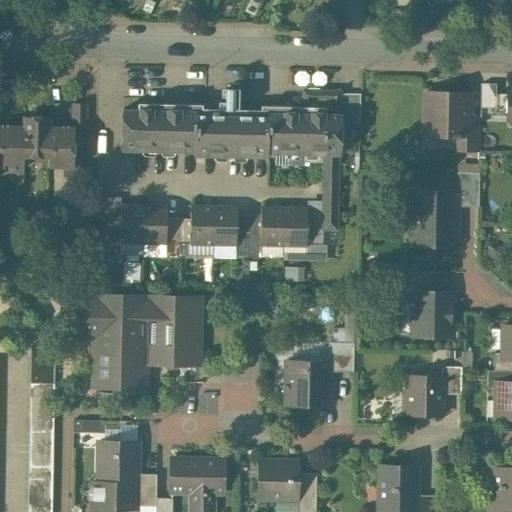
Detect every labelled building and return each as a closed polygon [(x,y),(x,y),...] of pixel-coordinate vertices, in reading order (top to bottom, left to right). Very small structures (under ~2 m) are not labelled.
[(483,82),(483,105),(498,105),(498,82),(483,82)] [(238,89),(224,88),(224,110),(237,110),(238,89)] [(195,110),(122,109),(121,150),(193,151),(193,155),(266,157),(266,153),(323,154),(337,154),(338,154),(340,91),(301,90),(301,98),(297,98),(292,103),(292,107),(266,106),(265,116),(195,115),(195,110)] [(467,93),(424,92),(423,135),(452,136),(452,138),(457,138),(467,138),(467,117),(467,93)] [(85,104),(71,104),(70,127),(73,127),(73,128),(85,128),(85,104)] [(37,113),(32,113),(28,116),(22,116),(22,167),(22,157),(47,157),(47,167),(48,167),(48,117),(41,117),(37,113)] [(11,122),(5,122),(1,126),(0,125),(0,166),(22,167),(22,116),(22,126),(15,126),(11,122)] [(70,127),(49,127),(49,117),(48,117),(48,167),(72,168),(72,150),(76,146),(76,141),(73,137),(73,128),(73,127),(70,127)] [(479,117),(467,117),(467,138),(457,138),(457,150),(478,151),(479,117)] [(337,154),(323,154),(321,221),(321,229),(335,230),(337,154)] [(478,173),(456,172),(455,192),(455,207),(477,207),(478,173)] [(455,192),(411,192),(410,206),(406,206),(406,211),(410,212),(410,225),(421,225),(420,244),(454,245),(455,207),(455,192)] [(166,206),(120,205),(119,242),(119,243),(165,243),(165,242),(166,218),(166,206)] [(236,207),(190,206),(189,219),(189,243),(189,244),(235,245),(235,239),(236,215),(236,207)] [(306,208),(259,207),(259,239),(259,245),(305,246),(305,245),(306,221),(306,208)] [(247,215),(236,215),(235,239),(246,239),(247,215)] [(259,215),(247,215),(246,239),(259,239),(259,215)] [(119,218),(107,217),(107,241),(119,242),(119,218)] [(178,219),(166,218),(165,242),(177,243),(178,219)] [(189,219),(178,219),(177,243),(189,243),(189,219)] [(321,221),(306,221),(305,245),(321,245),(321,229),(321,221)] [(442,272),(414,271),(414,292),(442,292),(442,272)] [(414,292),(408,292),(408,307),(413,307),(413,335),(449,336),(450,293),(442,292),(414,292)] [(199,298),(77,295),(75,338),(92,339),(91,387),(145,388),(145,364),(198,365),(199,298)] [(511,326),(501,326),(501,353),(501,358),(511,358),(511,326)] [(353,343),(328,342),(327,363),(328,363),(328,372),(352,373),(353,343)] [(54,348),(30,348),(29,360),(53,360),(54,348)] [(501,353),(493,353),(492,371),(511,371),(511,358),(501,358),(501,353)] [(53,360),(29,360),(29,372),(53,372),(53,360)] [(327,363),(285,362),(284,386),(279,386),(279,389),(284,389),(284,405),(328,406),(328,372),(328,363),(327,363)] [(461,367),(440,366),(440,376),(440,394),(460,395),(461,367)] [(511,371),(492,371),(486,371),(486,388),(496,388),(496,383),(511,383),(511,371)] [(53,372),(29,372),(29,384),(53,384),(53,372)] [(440,376),(406,375),(406,399),(409,399),(409,414),(406,414),(406,415),(440,416),(440,394),(440,376)] [(511,383),(496,383),(496,388),(496,417),(511,417),(511,383)] [(53,384),(29,384),(29,396),(53,396),(53,384)] [(53,396),(29,396),(28,408),(52,408),(53,396)] [(52,408),(28,408),(28,420),(52,420),(52,408)] [(98,438),(117,438),(117,419),(78,419),(78,442),(98,442),(98,438)] [(52,420),(28,420),(28,431),(52,432),(52,420)] [(52,432),(28,431),(28,443),(52,444),(52,432)] [(136,442),(98,441),(98,483),(91,483),(91,509),(135,510),(136,507),(134,507),(134,486),(135,486),(135,474),(136,442)] [(52,444),(28,443),(28,455),(52,456),(52,444)] [(52,456),(28,455),(27,467),(51,468),(52,456)] [(222,460),(170,459),(170,492),(194,493),(194,511),(212,511),(212,493),(221,493),(222,460)] [(298,461),(257,460),(256,500),(296,500),(297,474),(298,461)] [(51,468),(27,467),(27,480),(51,480),(51,468)] [(415,467),(379,467),(378,488),(386,488),(385,497),(388,500),(388,511),(414,511),(415,496),(415,467)] [(511,511),(511,469),(483,469),(482,489),(492,489),(491,511),(511,511)] [(155,475),(135,474),(135,486),(134,486),(134,507),(136,507),(155,507),(155,498),(155,475)] [(314,511),(315,474),(297,474),(296,500),(296,501),(296,511),(314,511)] [(51,480),(27,480),(27,491),(51,491),(51,480)] [(51,491),(27,491),(27,503),(51,503),(51,491)] [(436,511),(437,496),(415,496),(414,511),(436,511)] [(170,511),(171,499),(155,498),(155,507),(154,511),(170,511)] [(50,511),(51,503),(27,503),(26,511),(50,511)]
